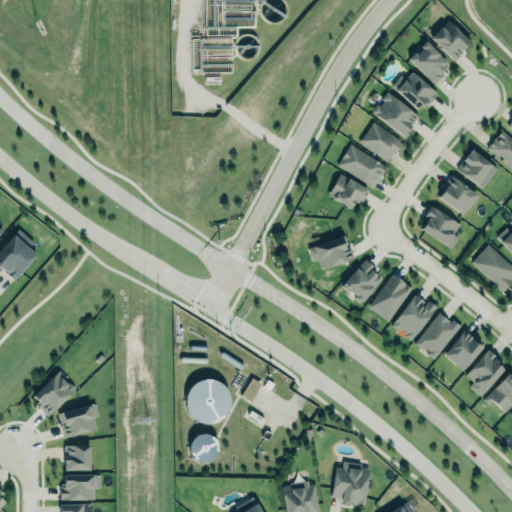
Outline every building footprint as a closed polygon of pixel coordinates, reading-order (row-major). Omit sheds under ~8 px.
[(447,20),(468,41),(460,49),(463,51),(454,60),(430,38),(447,20)] [(407,59),(433,84),(444,72),(440,68),(446,62),(424,41),(407,59)] [(394,90),(416,109),(423,102),(425,103),(426,102),(428,104),(436,93),(411,71),(394,90)] [(386,91),(417,116),(410,125),(410,126),(408,128),(410,130),(404,137),(371,111),(376,104),(379,106),(384,100),(381,98),(386,91)] [(401,141),(371,122),(358,142),(387,162),(401,141)] [(511,170),(485,147),(501,129),(511,138),(511,170)] [(349,143),(385,166),(372,187),(336,164),(349,143)] [(462,161),(471,150),(490,165),(476,183),(458,174),(462,161)] [(366,189),(339,173),(326,195),(349,208),(354,200),(358,202),(366,189)] [(461,215),(476,195),(451,176),(436,195),(461,215)] [(420,229),(429,217),(425,214),(430,206),(458,224),(453,233),(457,236),(450,248),(445,244),(445,245),(420,229)] [(496,236),(500,241),(500,242),(511,255),(511,231),(510,233),(505,227),(496,236)] [(0,249),(18,228),(33,242),(30,246),(33,250),(35,255),(14,280),(10,277),(6,273),(2,269),(0,270),(0,249)] [(308,248),(343,234),(347,245),(349,245),(354,258),(322,269),(318,259),(313,261),(308,248)] [(487,245),(511,266),(511,278),(510,280),(507,286),(503,290),(472,263),(487,245)] [(338,286),(355,268),(361,272),(369,264),(374,268),(371,270),(376,275),(375,276),(379,280),(358,304),(338,286)] [(387,321),(410,287),(390,273),(367,307),(387,321)] [(389,325),(409,340),(433,308),(414,293),(389,325)] [(434,358),(457,326),(437,311),(413,344),(434,358)] [(441,354),(459,370),(481,347),(462,331),(441,354)] [(487,349),(464,375),(471,381),(467,386),(480,397),(503,371),(496,365),(498,363),(494,359),(496,357),(487,349)] [(32,396),(35,400),(32,402),(46,416),(74,388),(68,382),(66,384),(59,377),(62,374),(58,370),(32,396)] [(481,398),(506,372),(511,378),(511,403),(504,412),(491,400),(487,404),(481,398)] [(240,395),(251,400),(259,382),(248,377),(240,395)] [(188,422),(215,420),(215,414),(228,413),(225,379),(184,382),(188,422)] [(56,413),(62,437),(95,428),(92,416),(97,415),(94,402),(56,413)] [(203,430),(184,446),(201,466),(219,451),(203,430)] [(89,470),(88,444),(63,444),(63,470),(89,470)] [(335,466),(330,501),(362,505),(369,468),(335,466)] [(99,487),(99,474),(62,475),(63,485),(59,485),(59,499),(93,499),(93,487),(99,487)] [(284,511),(282,486),(291,484),(307,479),(308,486),(314,483),(318,511),(284,511)] [(59,511),(59,504),(81,504),(81,503),(91,503),(91,511),(59,511)] [(240,511),(257,503),(261,511),(240,511)]
